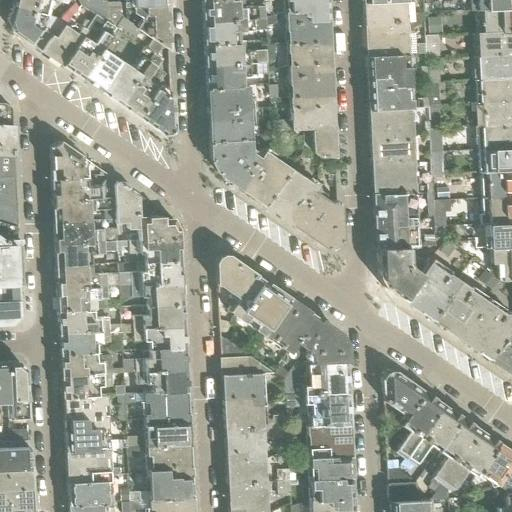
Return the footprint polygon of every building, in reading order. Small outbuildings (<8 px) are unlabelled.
[(12,0),(10,10),(26,14),(28,9),(45,14),(46,10),(51,11),(54,1),(68,5),(69,0),(12,0)] [(76,0),(80,5),(81,6),(94,15),(96,13),(104,18),(115,27),(119,21),(121,18),(133,26),(139,30),(146,35),(162,46),(167,50),(168,50),(166,4),(135,7),(123,7),(108,7),(108,2),(106,2),(105,0),(76,0)] [(235,0),(201,0),(202,21),(252,19),(265,18),(264,7),(256,7),(236,8),(235,0)] [(327,21),(325,0),(282,0),(283,14),(301,13),(302,17),(309,17),(309,21),(327,21)] [(405,17),(404,0),(375,0),(362,1),(363,21),(383,20),(384,24),(391,24),(392,29),(406,28),(406,31),(423,22),(423,13),(425,13),(424,0),(417,0),(417,12),(405,17)] [(511,0),(469,0),(470,10),(474,10),(511,7),(511,0)] [(475,33),(511,31),(511,7),(474,10),(475,33)] [(10,10),(7,21),(11,31),(40,51),(51,34),(41,28),(42,25),(45,14),(28,9),(26,14),(10,10)] [(89,22),(59,64),(80,78),(115,27),(104,18),(96,13),(94,15),(89,22)] [(328,42),(327,21),(309,21),(309,17),(302,17),(301,13),(283,14),(285,44),(328,42)] [(279,22),(277,15),(265,18),(268,26),(279,22)] [(441,33),(440,17),(426,17),(427,34),(441,33)] [(51,34),(40,51),(59,64),(89,22),(84,19),(79,25),(69,18),(64,26),(61,24),(54,36),(51,34)] [(115,27),(80,78),(91,86),(98,91),(120,60),(139,30),(133,26),(121,18),(119,21),(115,27)] [(252,19),(202,21),(203,43),(238,41),(238,31),(253,30),(265,30),(265,18),(252,19)] [(407,54),(406,31),(406,28),(392,29),(391,24),(384,24),(383,20),(363,21),(364,56),(407,54)] [(476,56),(511,53),(511,31),(475,33),(476,56)] [(120,60),(98,91),(117,104),(153,53),(156,55),(162,46),(146,35),(139,45),(142,46),(136,55),(139,57),(131,67),(120,60)] [(424,35),(425,53),(425,59),(438,59),(437,35),(424,35)] [(238,41),(203,43),(204,65),(266,62),(266,53),(266,50),(265,50),(254,51),(239,51),(238,41)] [(329,74),(328,42),(285,44),(286,69),(304,68),(304,70),(312,70),(312,75),(329,74)] [(265,44),(265,50),(266,50),(266,53),(276,52),(276,44),(266,44),(265,44)] [(153,53),(117,104),(160,133),(162,134),(167,133),(171,129),(172,124),(170,99),(156,89),(154,88),(153,84),(145,78),(153,67),(155,68),(161,59),(156,55),(153,53)] [(511,53),(476,56),(478,79),(511,77),(511,53)] [(409,86),(407,54),(364,56),(366,78),(387,77),(387,82),(394,82),(395,87),(409,86)] [(266,62),(204,65),(206,89),(246,86),(246,85),(240,85),(239,76),(256,75),(267,74),(267,71),(266,62)] [(440,82),(439,65),(427,66),(428,82),(440,82)] [(330,97),(329,74),(312,75),(312,70),(304,70),(304,68),(286,69),(288,99),(330,97)] [(410,107),(409,86),(395,87),(394,82),(387,82),(387,77),(366,78),(367,109),(410,107)] [(478,101),(511,98),(511,77),(478,79),(479,95),(464,96),(464,102),(478,101)] [(437,83),(428,84),(429,105),(438,105),(437,83)] [(277,98),(276,84),(268,85),(268,98),(277,98)] [(246,86),(206,89),(207,122),(208,142),(249,140),(249,138),(248,130),(252,130),(251,110),(251,107),(251,99),(246,100),(246,86)] [(307,128),(332,126),(330,97),(288,99),(289,120),(270,120),(271,129),(284,128),(284,129),(295,129),(307,128)] [(427,107),(428,106),(427,97),(416,98),(416,108),(427,107)] [(479,108),(480,126),(511,124),(511,98),(478,101),(479,108)] [(0,151),(13,153),(10,108),(3,103),(0,102),(0,151)] [(427,107),(428,120),(428,129),(439,129),(437,105),(428,106),(427,107)] [(411,137),(410,107),(367,109),(368,131),(389,129),(389,134),(397,133),(397,138),(411,137)] [(481,149),(511,146),(511,124),(480,126),(481,149)] [(333,157),(332,126),(307,128),(308,135),(311,135),(312,154),(318,158),(320,157),(333,157)] [(368,131),(370,163),(413,161),(412,138),(411,137),(397,138),(397,133),(389,134),(389,129),(368,131)] [(429,152),(441,151),(440,129),(439,129),(428,129),(428,140),(429,152)] [(50,178),(87,176),(87,167),(85,165),(87,161),(55,138),(48,146),(50,178)] [(249,140),(208,142),(209,160),(216,172),(239,188),(266,207),(292,170),(290,169),(264,151),(261,149),(257,156),(249,151),(249,140)] [(478,172),(511,170),(511,146),(481,149),(482,168),(477,168),(478,172)] [(441,151),(429,152),(430,176),(442,176),(441,152),(441,151)] [(414,192),(413,161),(370,163),(371,194),(414,192)] [(0,179),(14,179),(13,167),(0,165),(0,179)] [(292,170),(266,207),(292,224),(325,247),(338,241),(336,201),(327,201),(315,192),(313,190),(316,186),(306,179),(292,170)] [(478,177),(479,197),(511,194),(511,170),(478,172),(466,173),(465,173),(466,180),(476,180),(476,177),(478,177)] [(50,178),(51,200),(103,198),(102,187),(88,188),(87,176),(50,178)] [(0,326),(2,326),(1,302),(0,302),(0,284),(19,283),(14,184),(14,179),(0,179),(0,326)] [(141,228),(140,217),(137,217),(137,208),(144,208),(147,202),(116,181),(113,186),(114,197),(115,222),(126,222),(127,228),(141,228)] [(432,214),(434,214),(432,200),(431,182),(425,182),(427,216),(432,214)] [(394,224),(416,224),(414,193),(414,192),(371,194),(373,216),(394,216),(394,224)] [(486,223),(511,221),(511,194),(479,197),(480,212),(476,213),(476,223),(486,223)] [(51,200),(52,222),(89,220),(89,211),(114,209),(114,197),(103,198),(51,200)] [(433,226),(444,225),(443,199),(432,200),(434,214),(432,214),(433,226)] [(141,240),(178,238),(177,228),(172,219),(162,220),(162,217),(160,216),(140,217),(141,228),(141,232),(141,240)] [(417,246),(416,224),(394,224),(394,216),(373,216),(374,248),(406,246),(417,246)] [(53,245),(116,241),(116,229),(90,230),(89,220),(52,222),(53,245)] [(487,248),(489,248),(511,246),(511,221),(486,223),(487,248)] [(445,242),(447,242),(446,226),(446,225),(444,225),(433,226),(433,234),(434,235),(445,242)] [(127,240),(141,240),(141,232),(127,233),(127,240)] [(434,245),(434,235),(433,234),(424,234),(423,245),(434,245)] [(179,259),(178,238),(141,240),(127,240),(116,241),(117,250),(121,250),(121,246),(128,246),(128,253),(143,253),(143,261),(179,259)] [(53,245),(55,266),(91,265),(91,255),(105,254),(105,251),(117,250),(116,241),(53,245)] [(447,242),(445,242),(439,251),(447,257),(453,248),(454,248),(447,242)] [(429,319),(456,281),(446,275),(449,271),(429,257),(425,263),(406,249),(406,246),(374,248),(376,276),(381,286),(429,319)] [(511,280),(511,246),(489,248),(490,264),(495,263),(497,280),(501,281),(511,280)] [(262,335),(286,298),(223,256),(219,257),(216,260),(215,264),(216,297),(229,305),(227,310),(234,315),(233,316),(241,321),(245,317),(254,323),(251,328),(262,335)] [(180,282),(179,259),(143,261),(136,262),(136,271),(123,272),(123,262),(117,263),(117,272),(117,284),(118,284),(180,282)] [(106,285),(117,284),(117,272),(92,274),(91,265),(55,266),(56,287),(106,285)] [(498,282),(483,271),(477,280),(492,290),(498,282)] [(485,357),(511,317),(504,312),(505,310),(466,282),(463,286),(456,281),(429,319),(485,357)] [(181,303),(180,282),(118,284),(119,298),(145,296),(145,305),(181,303)] [(106,298),(106,285),(56,287),(57,310),(94,308),(106,308),(106,298)] [(1,302),(2,326),(13,326),(21,317),(20,303),(20,294),(10,295),(11,302),(1,302)] [(310,352),(310,363),(344,361),(343,344),(337,333),(313,316),(286,298),(262,335),(269,340),(272,336),(282,342),(279,347),(292,356),(299,345),(310,352)] [(182,326),(181,303),(145,305),(146,315),(131,316),(132,324),(120,324),(121,329),(182,326)] [(121,329),(120,324),(108,325),(108,317),(94,318),(94,308),(57,310),(58,332),(121,329)] [(511,317),(485,357),(511,375),(511,317)] [(227,326),(227,321),(218,321),(218,331),(226,331),(227,326)] [(183,347),(182,326),(121,329),(121,333),(132,332),(133,342),(147,341),(148,349),(183,347)] [(59,350),(59,354),(96,352),(95,343),(109,342),(108,333),(112,333),(113,351),(122,350),(121,333),(121,329),(58,332),(58,344),(59,350)] [(251,348),(229,332),(224,339),(247,354),(251,348)] [(184,370),(183,347),(148,349),(148,358),(122,359),(122,367),(122,372),(134,372),(184,370)] [(60,364),(60,376),(111,373),(122,373),(122,372),(122,367),(110,368),(110,355),(96,355),(96,352),(59,354),(59,358),(60,364)] [(220,377),(259,376),(259,373),(272,373),(249,356),(220,358),(220,377)] [(16,361),(4,362),(6,419),(26,418),(24,369),(16,361)] [(346,394),(344,361),(310,363),(305,363),(305,361),(298,362),(297,367),(305,367),(306,383),(301,384),(292,385),(291,368),(283,379),(285,397),(346,394)] [(185,392),(184,370),(134,372),(134,383),(149,383),(150,393),(185,392)] [(403,415),(419,391),(389,370),(385,371),(382,374),(381,379),(382,401),(403,415)] [(60,376),(61,398),(98,395),(97,386),(111,385),(111,373),(60,376)] [(260,404),(259,376),(220,377),(221,385),(222,400),(240,399),(241,402),(247,401),(247,404),(260,404)] [(393,451),(403,458),(439,404),(419,391),(403,415),(404,416),(399,424),(408,430),(393,451)] [(186,411),(185,392),(150,393),(143,393),(145,423),(162,422),(162,412),(186,411)] [(124,394),(125,403),(135,402),(134,394),(134,393),(124,394)] [(125,421),(125,403),(124,394),(123,394),(116,394),(118,421),(125,421)] [(347,424),(346,394),(285,397),(285,407),(293,407),(293,404),(302,404),(302,405),(307,404),(308,425),(347,424)] [(81,427),(107,425),(105,395),(98,395),(61,398),(62,419),(80,418),(81,427)] [(223,430),(261,428),(261,419),(260,404),(247,404),(247,401),(241,402),(240,399),(222,400),(223,430)] [(438,450),(460,418),(439,404),(403,458),(414,465),(428,444),(438,450)] [(188,444),(186,411),(162,412),(162,422),(145,423),(146,446),(188,444)] [(272,427),(287,427),(286,414),(272,415),(272,427)] [(108,440),(107,425),(81,427),(80,418),(62,419),(64,450),(108,448),(126,447),(126,439),(117,440),(116,439),(108,440)] [(433,499),(480,432),(460,418),(438,450),(445,456),(430,478),(432,480),(427,487),(434,492),(430,498),(431,499),(433,499)] [(385,443),(395,429),(384,421),(385,443)] [(349,457),(347,424),(308,425),(305,425),(307,450),(327,450),(327,453),(331,453),(331,458),(349,457)] [(223,430),(224,454),(243,453),(243,458),(250,458),(250,463),(263,462),(262,437),(268,437),(268,438),(286,437),(286,434),(287,427),(272,427),(261,428),(223,430)] [(476,473),(477,474),(497,444),(480,432),(433,499),(447,499),(446,489),(453,488),(466,470),(474,476),(476,473)] [(298,451),(298,439),(287,440),(288,451),(298,451)] [(189,473),(188,444),(146,446),(147,468),(164,467),(165,475),(189,473)] [(491,488),(496,486),(511,463),(511,453),(497,444),(477,474),(489,482),(491,488)] [(0,470),(29,469),(28,447),(0,448),(0,470)] [(84,472),(119,470),(119,467),(109,468),(108,448),(64,450),(66,483),(84,482),(84,472)] [(138,456),(138,448),(126,448),(127,456),(138,456)] [(350,477),(349,457),(331,458),(331,453),(327,453),(327,450),(307,450),(308,479),(350,477)] [(297,465),(297,451),(287,455),(288,466),(297,465)] [(264,482),(263,462),(250,463),(250,458),(243,458),(243,453),(224,454),(226,484),(264,482)] [(397,468),(397,460),(386,461),(387,468),(397,468)] [(511,463),(496,486),(507,493),(504,497),(503,499),(504,507),(511,506),(511,463)] [(191,499),(189,473),(165,475),(164,467),(147,468),(149,501),(191,499)] [(0,489),(30,488),(29,469),(0,470),(0,489)] [(289,481),(289,472),(288,469),(276,469),(276,482),(289,481)] [(387,503),(429,500),(428,499),(416,499),(415,481),(396,469),(386,470),(387,503)] [(67,505),(111,503),(109,474),(119,474),(119,470),(84,472),(84,482),(66,483),(67,505)] [(351,505),(350,477),(308,479),(309,498),(326,498),(327,501),(332,501),(332,506),(351,505)] [(289,495),(289,481),(276,482),(276,495),(289,495)] [(264,511),(266,511),(264,482),(226,484),(227,505),(246,504),(246,509),(253,509),(252,511),(264,511)] [(30,488),(0,489),(0,511),(31,511),(31,500),(30,488)] [(129,500),(128,489),(119,490),(120,501),(129,500)] [(129,501),(139,500),(139,491),(129,492),(129,501)] [(351,511),(351,505),(332,506),(332,501),(327,501),(326,498),(309,498),(309,511),(351,511)] [(460,509),(459,498),(448,499),(449,510),(460,509)] [(191,511),(191,499),(149,501),(149,511),(191,511)] [(129,501),(129,508),(141,508),(141,500),(139,500),(129,501)] [(387,503),(387,511),(424,511),(424,509),(429,508),(429,500),(387,503)] [(129,511),(129,508),(129,501),(121,501),(121,511),(129,511)] [(67,505),(67,511),(107,511),(107,510),(107,506),(111,506),(111,503),(67,505)] [(298,511),(298,504),(298,503),(289,506),(289,511),(298,511)]
